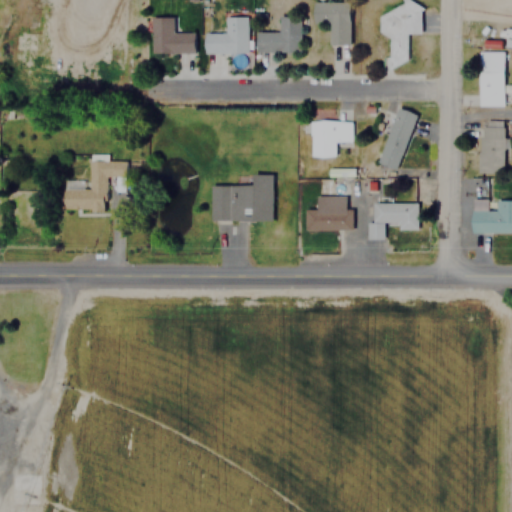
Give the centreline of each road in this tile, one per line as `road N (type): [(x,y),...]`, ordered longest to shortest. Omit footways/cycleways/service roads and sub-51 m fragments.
road 1 (tertiary): [(453,279),(0,278)]
road 2 (residential): [(450,89),(161,91)]
road 3 (residential): [(453,279),(450,0)]
